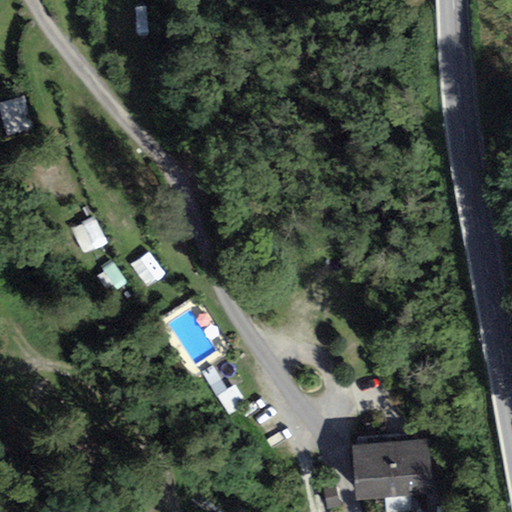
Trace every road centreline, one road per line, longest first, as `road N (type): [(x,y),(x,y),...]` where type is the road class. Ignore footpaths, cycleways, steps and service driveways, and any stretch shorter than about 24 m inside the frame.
road 1 (track): [(90,0),(153,142),(359,511)]
road 2 (secondary): [(452,0),(465,148),(511,412)]
